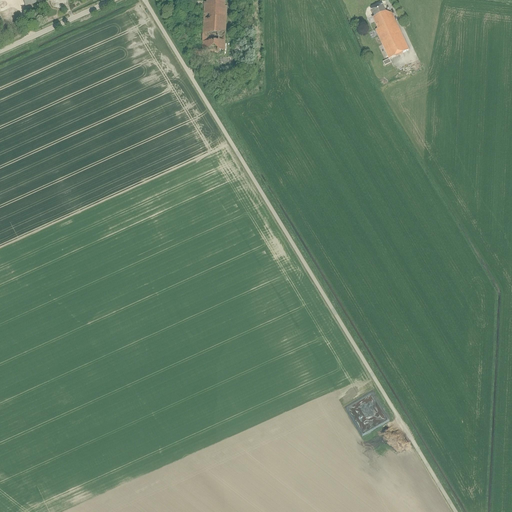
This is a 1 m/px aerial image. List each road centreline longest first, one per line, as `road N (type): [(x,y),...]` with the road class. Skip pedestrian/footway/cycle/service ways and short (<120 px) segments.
road 1 (unclassified): [(455,511),(144,0)]
road 2 (tertiary): [(0,51),(114,0)]
